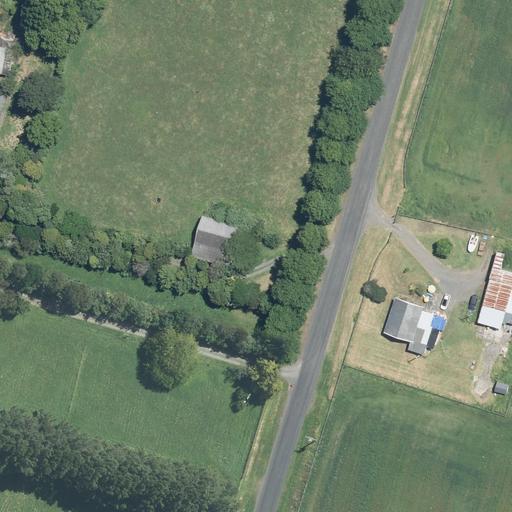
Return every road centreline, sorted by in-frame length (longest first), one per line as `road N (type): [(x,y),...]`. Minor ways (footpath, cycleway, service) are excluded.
road 1 (unclassified): [(272,511),(421,0)]
road 2 (unknown): [(0,289),(313,371)]
